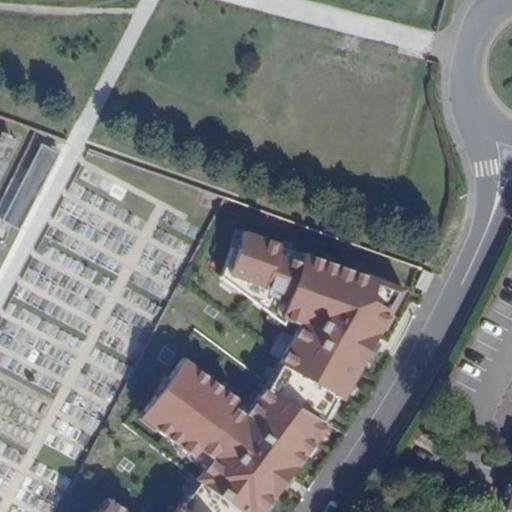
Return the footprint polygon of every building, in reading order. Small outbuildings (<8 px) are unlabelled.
[(57,154),(38,144),(24,173),(42,182),(57,154)] [(42,182),(24,173),(17,186),(35,195),(42,182)] [(17,186),(0,218),(0,222),(17,231),(35,195),(17,186)] [(336,397),(341,400),(402,290),(302,254),(301,256),(277,248),(278,246),(241,232),(235,251),(229,249),(219,278),(282,325),(284,320),(299,325),(277,364),(280,365),(265,391),(263,389),(243,416),(230,406),(235,400),(181,360),(142,412),(157,423),(153,429),(191,458),(198,449),(211,459),(195,479),(199,482),(180,507),(179,506),(173,511),(123,511),(108,500),(99,511),(258,511),(270,497),(272,498),(326,425),(322,422),(336,397)] [(502,494),(508,495),(511,481),(506,479),(502,494)]
